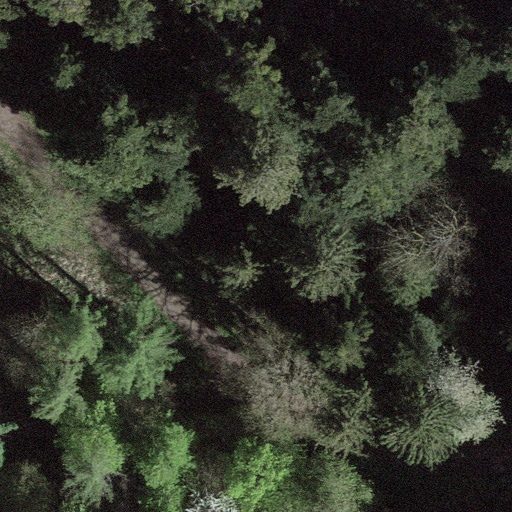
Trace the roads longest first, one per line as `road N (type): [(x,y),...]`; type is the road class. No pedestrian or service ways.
road 1 (track): [(274,403),(225,362),(0,118)]
road 2 (track): [(511,451),(407,454),(274,403)]
